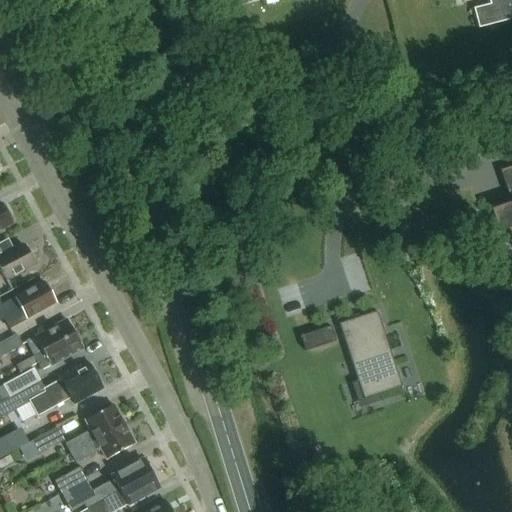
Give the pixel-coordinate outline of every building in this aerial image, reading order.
[(511,19),(511,0),(489,0),(490,5),(474,9),(479,28),(511,19)] [(511,202),(501,206),(491,210),(499,234),(509,230),(511,238),(511,202)] [(0,231),(13,224),(3,205),(0,206),(0,231)] [(0,272),(3,271),(8,280),(35,266),(25,247),(0,260),(0,272)] [(0,303),(0,321),(4,320),(9,330),(27,320),(55,305),(44,284),(2,307),(0,303)] [(377,312),(338,324),(357,382),(363,401),(380,396),(402,388),(377,312)] [(17,367),(76,334),(68,320),(26,343),(34,357),(16,367),(17,367)] [(305,351),(336,342),(331,326),(300,336),(305,351)] [(38,364),(42,371),(83,349),(76,334),(17,367),(20,374),(38,364)] [(16,335),(11,338),(0,343),(0,357),(22,345),(16,335)] [(0,400),(1,403),(0,404),(0,419),(30,403),(37,417),(70,399),(74,406),(105,390),(91,364),(44,389),(34,370),(0,387),(0,400)] [(71,456),(125,426),(113,406),(86,421),(92,431),(65,445),(71,456)] [(125,426),(71,456),(76,465),(102,451),(108,462),(136,446),(125,426)] [(38,454),(63,441),(56,428),(31,441),(38,454)] [(0,456),(28,445),(24,433),(0,442),(0,456)] [(87,510),(151,476),(143,461),(113,477),(115,480),(92,493),(87,482),(61,495),(70,511),(73,511),(85,506),(87,510)] [(61,495),(87,482),(80,469),(55,483),(61,495)] [(151,476),(87,510),(88,511),(111,511),(127,504),(129,506),(159,490),(151,476)] [(170,511),(165,503),(150,511),(170,511)]
